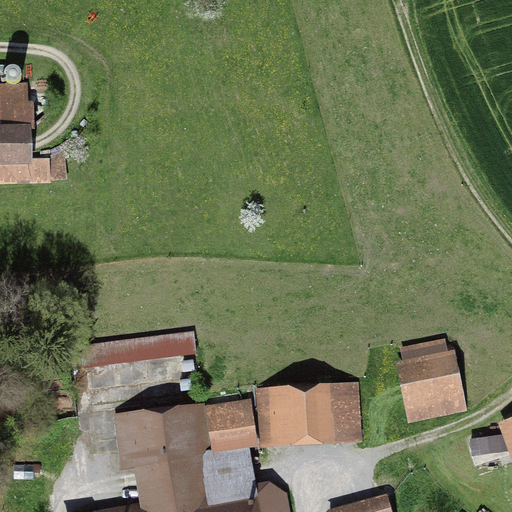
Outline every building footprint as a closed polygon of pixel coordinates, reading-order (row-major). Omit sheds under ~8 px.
[(0,181),(65,179),(64,150),(58,153),(52,156),(45,158),(38,159),(30,159),(29,131),(25,131),(24,85),(0,85),(0,181)] [(89,363),(197,346),(194,324),(85,341),(89,363)] [(406,365),(402,366),(412,419),(461,409),(450,356),(448,357),(444,340),(403,348),(406,365)] [(281,389),(258,390),(261,439),(320,436),(320,441),(356,439),(354,390),(328,392),(328,393),(309,394),(309,385),(281,387),(281,389)] [(247,405),(211,410),(214,428),(211,429),(214,455),(246,451),(248,451),(252,443),(247,405)] [(142,464),(202,457),(196,411),(118,420),(121,448),(131,447),(133,462),(141,461),(142,464)] [(476,430),(480,461),(509,457),(505,426),(476,430)] [(202,457),(142,464),(150,511),(287,511),(284,494),(255,499),(246,451),(214,455),(202,457)] [(33,478),(33,466),(15,465),(15,478),(33,478)]
